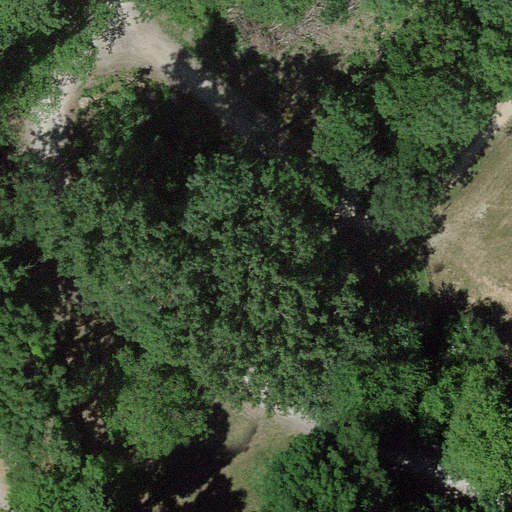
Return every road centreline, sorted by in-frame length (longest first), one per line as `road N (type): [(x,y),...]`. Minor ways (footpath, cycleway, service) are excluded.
road 1 (track): [(497,511),(332,434),(165,330),(104,264),(65,205),(54,139),(65,71),(95,16)]
road 2 (track): [(95,16),(344,187),(386,196),(414,182),(511,73)]
